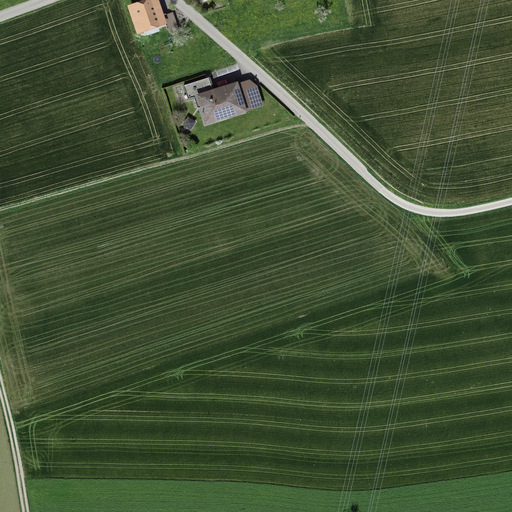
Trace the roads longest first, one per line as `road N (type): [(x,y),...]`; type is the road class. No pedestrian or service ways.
road 1 (unclassified): [(174,0),(362,172)]
road 2 (track): [(25,511),(0,382)]
